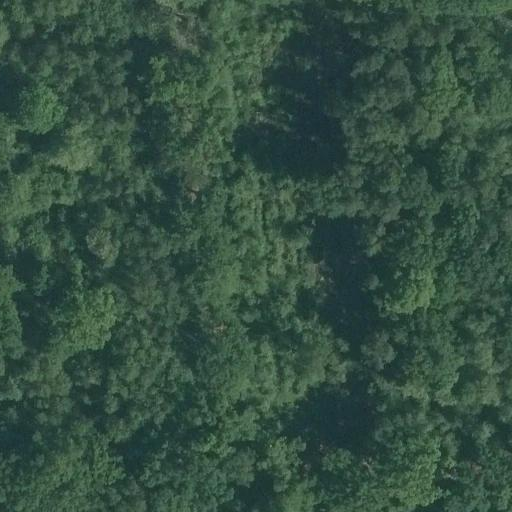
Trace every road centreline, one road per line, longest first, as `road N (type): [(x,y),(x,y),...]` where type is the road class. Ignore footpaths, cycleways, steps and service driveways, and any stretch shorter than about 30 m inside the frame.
road 1 (track): [(192,483),(134,0)]
road 2 (track): [(511,484),(192,483)]
road 3 (track): [(192,483),(0,481)]
